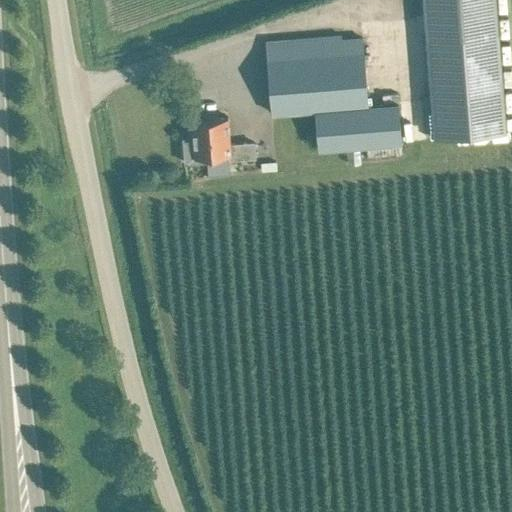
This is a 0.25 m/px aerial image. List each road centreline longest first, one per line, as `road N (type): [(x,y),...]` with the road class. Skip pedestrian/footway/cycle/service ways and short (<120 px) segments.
road 1 (unclassified): [(177,511),(112,295),(56,0)]
road 2 (secondary): [(26,511),(0,196)]
